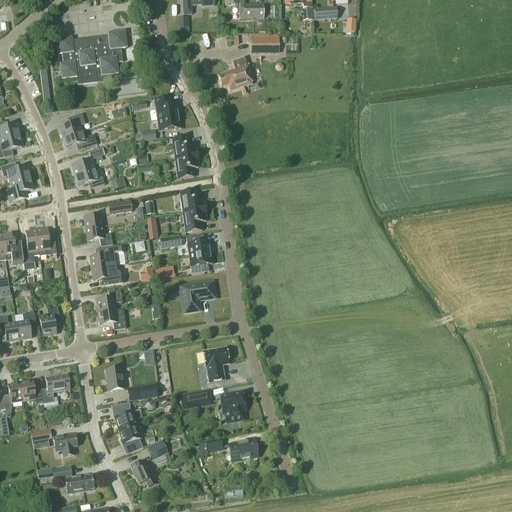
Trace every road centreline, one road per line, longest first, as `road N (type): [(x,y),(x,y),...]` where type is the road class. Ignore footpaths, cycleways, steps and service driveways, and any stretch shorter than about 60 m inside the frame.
road 1 (residential): [(242,325),(213,140),(163,45),(155,0)]
road 2 (residential): [(60,207),(39,130),(0,48)]
road 3 (residential): [(125,511),(94,442),(80,349)]
road 4 (residential): [(292,484),(242,325)]
road 5 (residential): [(80,349),(242,325)]
road 6 (residential): [(80,349),(60,207)]
